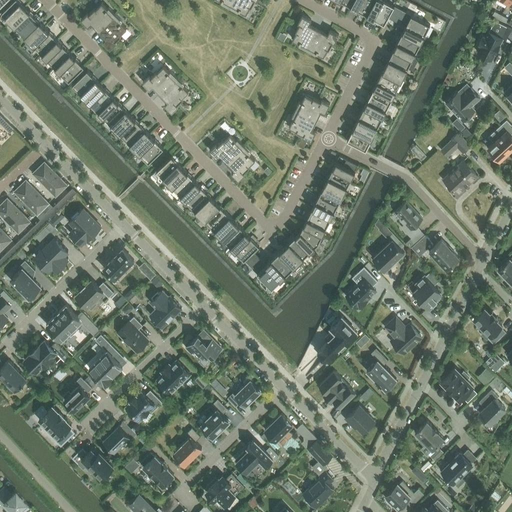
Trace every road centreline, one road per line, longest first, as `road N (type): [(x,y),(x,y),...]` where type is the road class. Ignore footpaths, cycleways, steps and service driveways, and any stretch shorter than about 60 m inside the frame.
road 1 (residential): [(46,0),(274,233),(326,139)]
road 2 (residential): [(326,139),(400,175),(484,263)]
road 3 (residential): [(326,139),(374,38),(301,0)]
road 4 (residential): [(0,99),(124,225)]
road 5 (residential): [(4,341),(124,225)]
road 6 (residential): [(203,307),(86,423)]
road 7 (residential): [(283,388),(179,490)]
road 8 (residential): [(421,383),(480,270)]
road 9 (residential): [(283,388),(373,473)]
